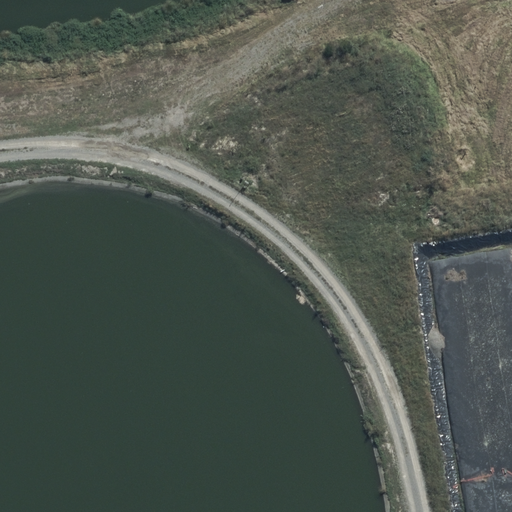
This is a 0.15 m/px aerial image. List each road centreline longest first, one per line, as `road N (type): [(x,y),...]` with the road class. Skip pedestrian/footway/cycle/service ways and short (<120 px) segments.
road 1 (track): [(424,511),(389,353),(371,216),(293,135)]
road 2 (track): [(0,150),(122,127),(293,135)]
